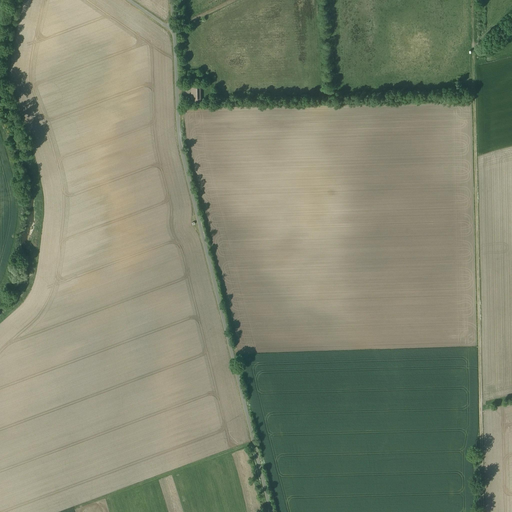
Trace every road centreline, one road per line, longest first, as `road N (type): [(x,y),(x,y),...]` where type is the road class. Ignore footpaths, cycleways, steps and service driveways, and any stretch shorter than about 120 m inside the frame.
road 1 (unclassified): [(169,0),(181,152),(270,511)]
road 2 (track): [(473,51),(483,511)]
